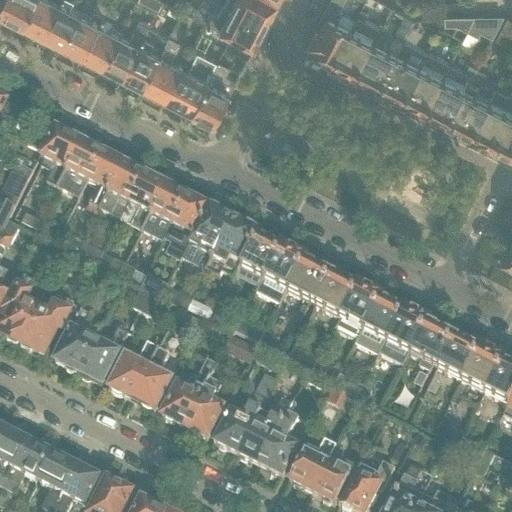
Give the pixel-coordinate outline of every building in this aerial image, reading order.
[(0,0),(0,3),(2,4),(0,7),(0,12),(10,18),(11,20),(17,23),(20,22),(23,23),(34,0),(0,0)] [(33,29),(42,34),(59,0),(34,0),(23,23),(25,25),(26,27),(31,30),(33,29)] [(60,43),(63,44),(79,12),(69,7),(73,0),(59,0),(42,34),(52,39),(53,41),(58,44),(60,43)] [(139,0),(158,9),(162,1),(159,0),(139,0)] [(225,0),(224,3),(264,24),(275,0),(225,0)] [(330,0),(326,11),(330,13),(332,9),(334,5),(336,6),(337,6),(340,0),(330,0)] [(73,49),(83,54),(107,7),(98,2),(90,18),(79,12),(63,44),(65,45),(66,48),(71,50),(73,49)] [(220,30),(230,35),(252,47),(264,24),(224,3),(217,16),(200,7),(195,17),(220,30)] [(169,5),(165,14),(176,20),(181,11),(169,5)] [(100,63),(103,65),(119,33),(110,28),(118,12),(107,7),(83,54),(92,59),(93,62),(97,64),(100,63)] [(363,21),(367,14),(360,10),(356,17),(363,21)] [(317,26),(305,50),(319,57),(319,60),(331,66),(350,29),(355,20),(340,13),(340,14),(336,12),(332,20),(324,16),(318,26),(317,26)] [(331,66),(354,78),(373,43),(380,29),(363,21),(356,17),(355,20),(350,29),(331,66)] [(459,18),(459,27),(467,32),(473,18),(459,18)] [(473,18),(467,32),(477,37),(478,36),(487,18),(473,18)] [(511,21),(507,18),(495,40),(506,46),(511,35),(511,21)] [(113,70),(124,75),(148,28),(138,22),(130,38),(119,33),(103,65),(105,66),(106,68),(111,71),(113,70)] [(175,25),(168,38),(178,42),(184,30),(175,25)] [(148,28),(124,75),(132,80),(133,82),(138,85),(140,84),(143,85),(159,53),(166,41),(156,36),(158,33),(148,28)] [(220,30),(218,35),(227,41),(230,35),(220,30)] [(246,59),(252,47),(230,35),(227,41),(224,47),(246,59)] [(373,43),(354,78),(366,84),(370,83),(379,87),(403,41),(396,38),(393,36),(386,50),(373,43)] [(162,95),(166,97),(182,66),(171,60),(180,43),(178,42),(168,38),(168,37),(159,53),(143,85),(153,90),(154,93),(160,96),(162,95)] [(403,41),(379,87),(387,92),(389,96),(401,102),(419,67),(420,64),(426,53),(415,47),(410,45),(403,41)] [(182,66),(166,97),(172,100),(172,103),(179,106),(181,105),(192,110),(215,63),(205,58),(194,52),(186,68),(182,66)] [(419,67),(401,102),(424,114),(443,79),(450,65),(436,59),(434,58),(426,53),(420,64),(419,67)] [(215,63),(192,110),(202,116),(203,118),(208,121),(211,120),(214,122),(235,80),(224,75),(228,68),(216,62),(215,63)] [(443,79),(424,114),(438,121),(440,119),(449,124),(469,85),(476,71),(471,68),(469,67),(468,67),(465,73),(450,65),(443,79)] [(469,85),(449,124),(458,128),(458,132),(471,138),(489,102),(476,96),(479,90),(474,88),(469,85)] [(471,138),(494,150),(511,116),(511,92),(510,97),(495,90),(489,102),(471,138)] [(0,121),(1,122),(2,120),(10,124),(16,112),(0,104),(0,121)] [(511,155),(511,116),(494,150),(507,157),(510,155),(511,155)] [(24,146),(41,156),(53,132),(36,123),(24,146)] [(45,149),(38,162),(43,164),(40,170),(51,175),(45,185),(56,191),(80,145),(70,139),(68,137),(64,135),(61,135),(54,131),(45,149)] [(80,145),(56,191),(61,194),(70,193),(71,191),(81,196),(86,186),(101,155),(98,154),(96,151),(93,149),(89,149),(80,145)] [(87,207),(99,213),(123,166),(112,161),(111,158),(107,156),(103,156),(101,155),(86,186),(96,191),(87,207)] [(123,166),(99,213),(107,217),(110,219),(120,224),(129,208),(144,177),(140,175),(138,173),(134,171),(131,171),(123,166)] [(11,176),(5,187),(22,195),(27,184),(11,176)] [(129,208),(120,224),(130,229),(143,235),(166,189),(155,183),(153,180),(149,178),(146,178),(144,177),(129,208)] [(22,195),(5,187),(0,199),(0,202),(15,210),(22,195)] [(166,189),(143,235),(164,246),(164,245),(187,199),(183,197),(181,194),(177,192),(174,193),(166,189)] [(187,199),(164,245),(170,248),(165,258),(181,266),(183,262),(209,211),(197,205),(196,202),(192,200),(189,200),(187,199)] [(0,202),(0,234),(2,236),(8,224),(15,210),(0,202)] [(209,211),(183,262),(192,267),(207,274),(224,241),(233,223),(230,221),(231,220),(230,219),(229,221),(222,217),(223,216),(222,215),(221,216),(218,215),(218,213),(213,211),(211,211),(209,211)] [(23,223),(22,225),(36,232),(37,230),(38,228),(40,223),(26,217),(23,223)] [(37,230),(36,232),(48,238),(49,236),(50,234),(54,227),(41,221),(40,223),(38,228),(37,230)] [(224,241),(207,274),(219,281),(221,277),(233,282),(234,280),(238,273),(258,236),(257,236),(257,235),(253,233),(252,231),(247,228),(245,229),(243,228),(243,226),(242,226),(241,227),(234,223),(235,222),(234,222),(233,223),(224,241)] [(8,227),(0,242),(0,248),(8,252),(18,232),(19,230),(9,225),(8,227)] [(258,292),(262,283),(279,250),(269,245),(268,241),(258,236),(238,273),(234,280),(258,292)] [(73,239),(68,249),(79,254),(79,253),(84,245),(73,239)] [(79,254),(99,264),(100,264),(100,263),(100,262),(101,260),(103,257),(104,255),(84,245),(79,253),(79,254)] [(279,309),(286,295),(304,259),(281,248),(279,250),(262,283),(258,292),(255,297),(279,309)] [(511,266),(511,248),(508,255),(505,254),(499,264),(510,270),(511,266)] [(99,264),(99,265),(121,276),(122,274),(125,268),(114,262),(103,257),(101,260),(100,262),(100,263),(100,264),(99,264)] [(286,295),(313,309),(329,276),(316,269),(315,265),(310,262),(305,264),(303,263),(305,260),(304,259),(286,295)] [(122,274),(121,276),(131,282),(136,273),(125,268),(122,274)] [(0,310),(8,296),(15,281),(16,280),(0,271),(0,310)] [(97,271),(92,280),(119,294),(124,285),(97,271)] [(313,309),(339,322),(357,287),(357,286),(355,289),(352,288),(352,284),(347,281),(342,283),(329,276),(313,309)] [(18,346),(20,347),(39,309),(29,304),(33,295),(30,293),(34,286),(23,280),(6,314),(7,315),(0,328),(0,336),(8,341),(7,343),(17,348),(18,346)] [(334,332),(357,344),(380,298),(357,287),(339,322),(334,332)] [(155,288),(151,297),(161,302),(165,293),(155,288)] [(165,293),(161,302),(167,305),(169,306),(172,308),(178,296),(173,293),(168,291),(167,290),(165,293)] [(131,309),(143,316),(152,300),(139,293),(131,309)] [(357,344),(355,347),(378,359),(379,358),(402,313),(392,308),(391,304),(385,301),(381,302),(379,301),(381,299),(380,298),(357,344)] [(39,309),(20,347),(22,348),(21,350),(30,355),(31,352),(43,359),(58,331),(60,332),(69,314),(73,306),(60,299),(56,307),(53,305),(48,314),(39,309)] [(152,300),(143,316),(155,322),(163,305),(152,300)] [(192,302),(187,313),(204,321),(207,322),(209,321),(211,318),(211,315),(211,312),(209,311),(192,302)] [(291,322),(299,326),(307,309),(303,307),(299,315),(296,313),(291,322)] [(379,358),(402,370),(409,358),(425,325),(427,322),(403,310),(402,313),(379,358)] [(76,376),(78,377),(94,346),(99,335),(100,333),(86,326),(91,318),(81,313),(54,364),(64,370),(67,373),(72,376),(76,376)] [(313,314),(309,322),(313,325),(318,316),(313,314)] [(180,315),(173,331),(194,341),(202,326),(180,315)] [(211,325),(210,327),(225,335),(230,325),(215,318),(212,323),(211,325)] [(239,328),(236,336),(251,343),(257,331),(242,323),(239,328)] [(431,369),(434,371),(435,370),(437,371),(445,356),(440,353),(449,337),(438,332),(437,328),(432,325),(428,326),(425,325),(409,358),(420,364),(418,367),(429,373),(431,369)] [(94,346),(78,377),(80,378),(81,381),(87,384),(91,383),(101,389),(128,336),(118,332),(113,342),(99,335),(94,346)] [(434,371),(461,385),(479,349),(477,351),(475,350),(474,347),(469,344),(465,345),(449,337),(440,353),(445,356),(437,371),(435,370),(434,371)] [(257,353),(232,340),(227,350),(252,363),(257,353)] [(123,400),(132,404),(159,352),(147,346),(138,364),(126,358),(108,392),(111,394),(113,397),(118,400),(123,400)] [(461,385),(484,396),(503,361),(479,349),(461,385)] [(295,351),(289,363),(311,375),(317,363),(295,351)] [(159,352),(132,404),(141,409),(143,413),(148,415),(153,415),(154,416),(163,398),(172,381),(161,375),(169,358),(169,357),(159,352)] [(484,396),(507,408),(511,398),(511,368),(511,369),(502,364),(503,361),(484,396)] [(317,363),(311,375),(333,386),(339,374),(317,363)] [(174,426),(184,431),(211,380),(210,380),(214,370),(203,365),(189,392),(178,386),(161,419),(164,421),(165,424),(171,427),(174,426)] [(414,385),(422,389),(428,378),(420,374),(414,385)] [(436,376),(427,393),(435,397),(439,389),(436,387),(440,379),(436,376)] [(211,380),(184,431),(195,437),(196,439),(201,442),(204,442),(207,443),(224,410),(213,404),(222,386),(211,380)] [(347,382),(340,394),(356,402),(362,390),(347,382)] [(459,388),(450,405),(458,409),(462,401),(459,399),(463,391),(459,388)] [(362,390),(356,402),(364,407),(371,394),(362,390)] [(227,453),(237,458),(268,397),(257,391),(242,420),(231,414),(214,447),(218,448),(219,451),(223,453),(227,453)] [(333,392),(327,404),(341,412),(347,399),(333,392)] [(503,418),(511,422),(511,398),(507,408),(508,409),(503,418)] [(259,415),(237,458),(240,460),(241,462),(245,465),(249,464),(259,470),(292,406),(291,406),(281,401),(277,409),(276,408),(270,420),(260,415),(259,415)] [(294,402),(259,470),(270,475),(271,478),(275,480),(279,480),(282,481),(298,449),(287,443),(299,420),(298,420),(304,407),(294,402)] [(447,423),(439,439),(457,448),(465,433),(447,423)] [(0,490),(2,492),(3,491),(27,444),(18,439),(13,435),(9,434),(3,431),(0,437),(0,490)] [(336,449),(312,496),(322,502),(323,504),(328,507),(331,506),(335,508),(354,472),(339,464),(353,437),(345,433),(340,441),(336,449)] [(25,480),(37,486),(52,457),(48,454),(44,451),(38,450),(27,444),(3,491),(2,492),(0,497),(0,509),(4,511),(12,497),(15,499),(25,480)] [(298,467),(288,485),(292,486),(293,489),(299,492),(302,491),(312,496),(335,450),(324,444),(318,455),(307,449),(304,454),(298,467)] [(398,444),(391,459),(398,463),(406,448),(398,444)] [(469,445),(463,457),(479,465),(485,454),(469,445)] [(439,446),(433,457),(441,461),(447,450),(439,446)] [(479,465),(473,477),(482,482),(494,459),(485,454),(479,465)] [(55,511),(77,469),(67,464),(62,460),(56,459),(52,457),(37,486),(50,493),(41,511),(55,511)] [(357,475),(348,492),(339,510),(342,511),(341,511),(369,511),(378,495),(382,497),(395,472),(383,466),(377,477),(361,468),(358,475),(357,475)] [(77,469),(55,511),(69,511),(73,504),(84,510),(99,481),(97,480),(92,476),(87,474),(77,469)] [(414,511),(422,497),(413,493),(418,484),(404,477),(395,495),(396,496),(387,511),(414,511)] [(107,485),(97,502),(92,511),(121,511),(129,496),(127,495),(126,492),(121,490),(117,490),(107,485)] [(422,497),(414,511),(444,511),(451,501),(437,494),(433,503),(422,497)] [(160,511),(151,507),(151,506),(147,504),(144,504),(139,501),(133,511),(160,511)]
